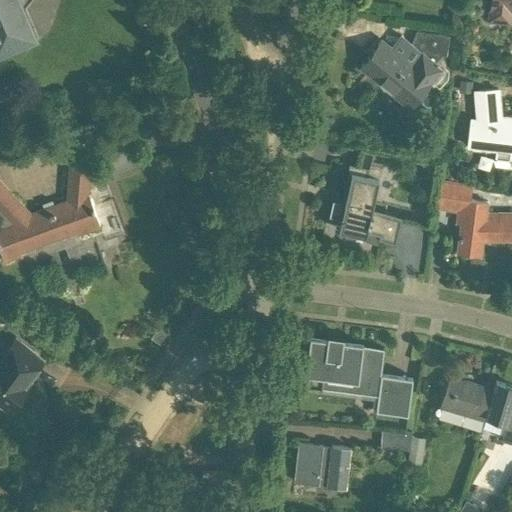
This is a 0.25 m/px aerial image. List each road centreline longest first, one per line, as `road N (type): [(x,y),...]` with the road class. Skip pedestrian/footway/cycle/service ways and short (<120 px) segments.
road 1 (residential): [(259,290),(200,87),(163,0)]
road 2 (residential): [(511,331),(416,305),(259,290)]
road 3 (residential): [(94,511),(195,357),(254,345)]
road 4 (residential): [(259,290),(286,73)]
road 5 (residential): [(254,345),(241,511)]
